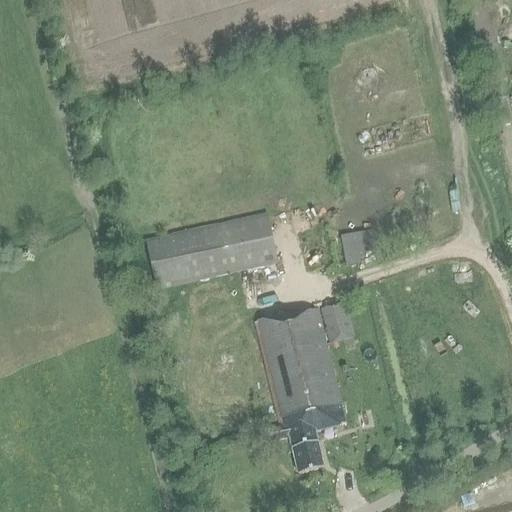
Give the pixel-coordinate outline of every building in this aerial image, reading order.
[(267,216),(145,242),(156,293),(278,267),(267,216)] [(297,236),(305,274),(335,267),(326,229),(297,236)] [(377,263),(371,232),(340,238),(346,269),(377,263)] [(320,311),(329,346),(354,339),(345,304),(320,311)] [(270,444),(288,440),(298,477),(324,470),(315,433),(345,425),(317,311),(254,325),(279,430),(267,433),(270,444)]
